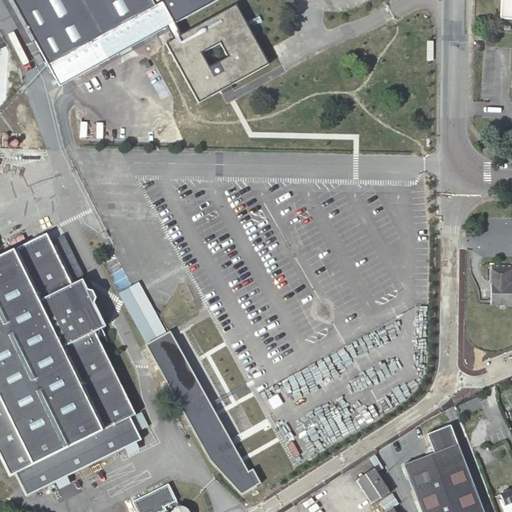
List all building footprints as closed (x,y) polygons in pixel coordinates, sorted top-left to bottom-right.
[(35,39),(13,0),(2,0),(27,43),(35,39)] [(59,92),(167,32),(174,44),(166,48),(199,107),(220,95),(230,90),(268,69),(235,11),(181,40),(174,29),(226,0),(13,0),(35,39),(45,57),(42,60),(59,92)] [(511,0),(501,0),(501,18),(511,18),(511,0)] [(474,33),(474,43),(483,44),(483,33),(474,33)] [(230,90),(220,95),(223,101),(233,95),(230,90)] [(44,235),(0,256),(0,461),(8,477),(13,474),(24,497),(138,441),(127,418),(132,415),(92,333),(102,328),(91,304),(93,299),(89,292),(84,291),(79,281),(69,286),(44,235)] [(511,285),(511,276),(511,266),(491,267),(490,307),(511,307),(511,285)] [(229,444),(226,439),(167,332),(143,345),(207,461),(239,497),(253,488),(229,444)] [(426,436),(433,453),(455,511),(481,511),(449,427),(426,436)] [(235,434),(226,439),(229,444),(238,439),(235,434)] [(455,511),(433,453),(396,468),(412,511),(455,511)] [(388,495),(372,470),(355,481),(371,506),(388,495)] [(174,501),(166,484),(129,501),(134,511),(160,511),(164,510),(162,507),(174,501)] [(511,504),(511,499),(509,492),(509,491),(498,496),(503,508),(511,504)]
